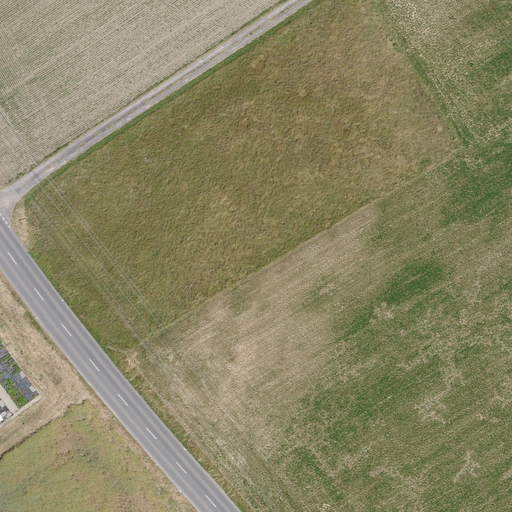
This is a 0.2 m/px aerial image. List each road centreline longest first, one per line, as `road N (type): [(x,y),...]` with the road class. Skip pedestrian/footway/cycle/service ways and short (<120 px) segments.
road 1 (track): [(0,202),(300,0)]
road 2 (tertiary): [(0,240),(220,511)]
